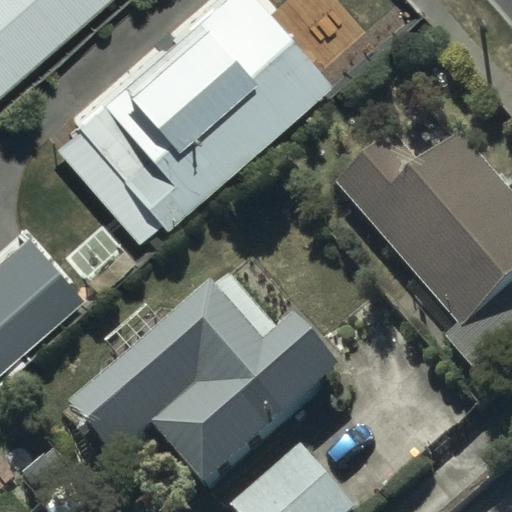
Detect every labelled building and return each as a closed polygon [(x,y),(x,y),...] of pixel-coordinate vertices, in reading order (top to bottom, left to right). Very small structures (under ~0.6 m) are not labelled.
[(0,0),(0,73),(84,0),(0,0)] [(155,221),(317,75),(248,0),(198,0),(53,131),(139,226),(150,216),(155,221)] [(415,122),(336,189),(456,330),(445,339),(477,377),(511,347),(511,199),(462,140),(443,156),(415,122)] [(19,228),(0,245),(0,374),(41,338),(30,326),(72,289),(19,228)] [(154,430),(205,490),(342,373),(299,324),(279,340),(228,280),(166,332),(147,310),(102,348),(118,367),(68,410),(114,464),(154,430)] [(354,511),(299,449),(231,508),(234,511),(354,511)]
